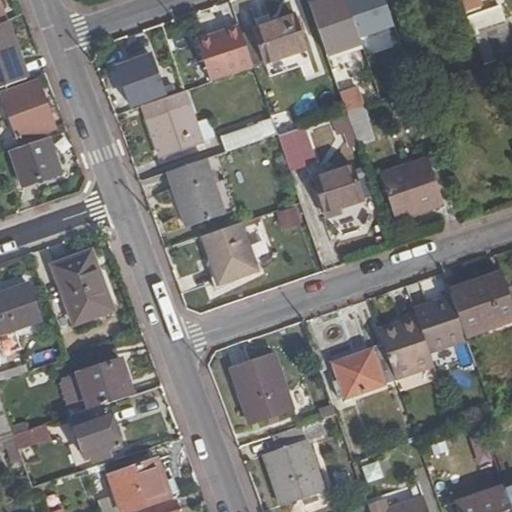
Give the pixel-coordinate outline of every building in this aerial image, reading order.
[(462,6),(483,66),(494,62),(486,38),(497,34),(492,21),(481,25),(473,2),(464,6),(462,6)] [(334,23),(339,40),(367,32),(361,14),(334,23)] [(293,18),(241,34),(252,66),(304,48),(293,18)] [(0,88),(26,80),(6,22),(0,23),(0,88)] [(192,38),(206,81),(251,67),(237,24),(192,38)] [(144,81),(157,76),(149,55),(136,60),(144,81)] [(494,62),(483,66),(487,79),(511,70),(511,56),(510,57),(494,62)] [(171,94),(168,88),(162,90),(157,76),(144,81),(136,60),(115,68),(130,109),(171,94)] [(162,90),(168,88),(163,74),(157,76),(162,90)] [(38,83),(3,95),(19,141),(53,129),(38,83)] [(184,94),(144,108),(161,160),(202,146),(184,94)] [(359,109),(346,113),(347,114),(358,148),(375,142),(367,119),(363,120),(359,109)] [(264,139),(277,135),(271,121),(259,125),(264,139)] [(225,153),(264,139),(259,125),(220,138),(225,153)] [(61,173),(49,138),(12,151),(24,185),(61,173)] [(206,159),(167,172),(186,228),(237,210),(227,179),(215,184),(206,159)] [(426,161),(381,176),(396,220),(441,204),(426,161)] [(327,218),(341,213),(339,208),(362,200),(351,168),(314,181),(327,218)] [(280,231),(299,224),(292,205),(274,213),(280,231)] [(256,270),(240,224),(202,237),(219,283),(256,270)] [(74,323),(111,310),(92,251),(54,264),(74,323)] [(511,302),(503,276),(450,294),(451,297),(464,335),(464,336),(511,320),(511,302)] [(0,335),(17,329),(42,321),(30,286),(0,296),(0,335)] [(414,310),(417,319),(427,348),(464,335),(451,297),(414,310)] [(417,319),(378,332),(384,348),(391,371),(430,358),(427,348),(417,319)] [(17,329),(0,335),(0,348),(2,353),(23,346),(17,329)] [(391,371),(384,348),(371,353),(370,350),(332,363),(338,380),(332,382),(338,399),(394,380),(391,371)] [(254,424),(293,409),(273,353),(233,369),(254,424)] [(73,418),(133,397),(120,360),(64,380),(62,385),(73,418)] [(0,440),(12,436),(0,400),(0,440)] [(107,410),(72,422),(84,459),(89,457),(91,463),(105,458),(103,453),(120,447),(107,410)] [(323,433),(318,419),(299,426),(303,440),(323,433)] [(299,426),(269,437),(274,451),(263,455),(281,507),(322,493),(303,440),(299,426)] [(50,440),(45,428),(30,433),(34,445),(50,440)] [(12,436),(0,440),(0,454),(17,449),(13,439),(12,436)] [(137,511),(177,498),(178,498),(168,469),(160,472),(156,461),(110,477),(121,511),(137,511)] [(376,461),(361,465),(366,481),(381,477),(376,461)] [(511,511),(505,492),(503,487),(457,502),(460,511),(511,511)] [(366,505),(367,510),(368,511),(426,511),(421,496),(385,509),(382,500),(366,505)] [(181,511),(177,498),(137,511),(181,511)]
